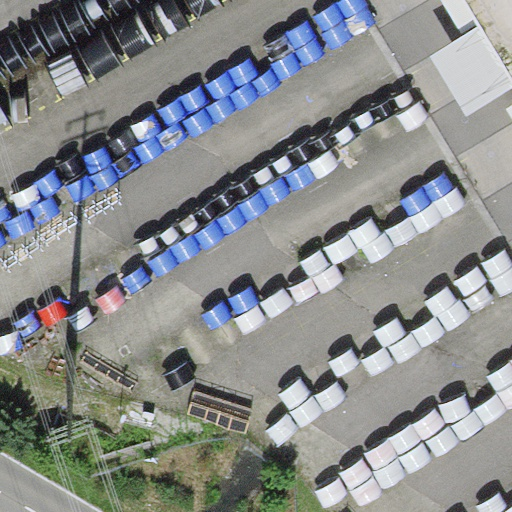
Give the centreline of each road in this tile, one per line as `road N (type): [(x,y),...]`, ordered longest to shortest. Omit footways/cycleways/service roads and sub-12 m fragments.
road 1 (unknown): [(467,68),(68,322)]
road 2 (unknown): [(234,409),(511,239)]
